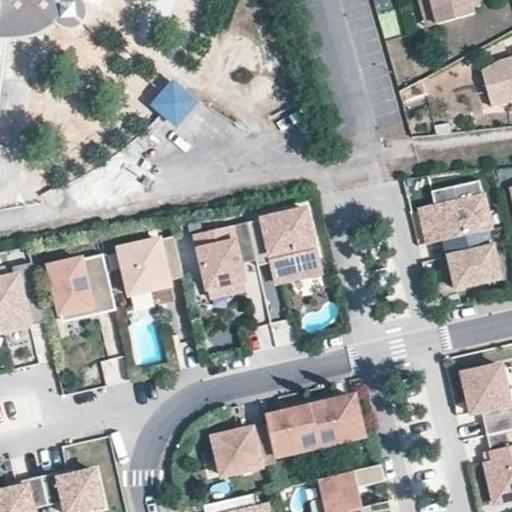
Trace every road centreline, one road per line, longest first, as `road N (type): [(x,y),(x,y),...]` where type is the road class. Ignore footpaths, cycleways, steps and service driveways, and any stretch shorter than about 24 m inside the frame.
road 1 (residential): [(371,358),(341,226),(349,215),(395,210),(428,345)]
road 2 (residential): [(371,358),(196,394),(157,421)]
road 3 (residential): [(464,511),(428,345)]
road 4 (residential): [(371,358),(407,511)]
